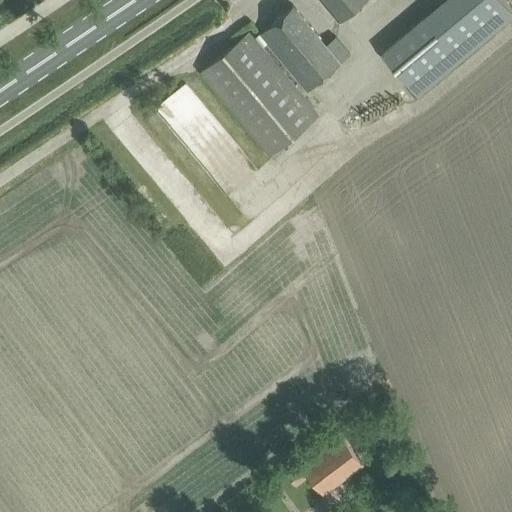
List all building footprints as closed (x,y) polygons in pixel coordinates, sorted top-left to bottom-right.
[(323,0),(340,19),(361,0),(323,0)] [(294,4),(255,37),(302,95),(304,93),(343,61),(352,54),(336,34),(327,42),(307,19),(294,4)] [(424,18),(383,50),(418,94),(459,62),(424,18)] [(249,31),(201,70),(272,155),(322,114),(304,93),(302,95),(255,37),(249,31)] [(300,460),(287,470),(297,483),(310,474),(324,492),(364,464),(343,434),(302,463),(300,460)]
